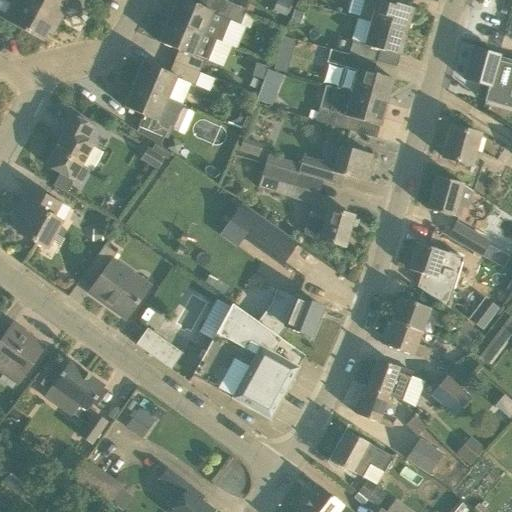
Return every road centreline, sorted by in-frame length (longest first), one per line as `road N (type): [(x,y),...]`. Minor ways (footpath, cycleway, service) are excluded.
road 1 (unclassified): [(282,474),(329,398),(376,281),(456,0)]
road 2 (residential): [(282,474),(0,271)]
road 3 (residential): [(37,74),(114,48),(141,0)]
